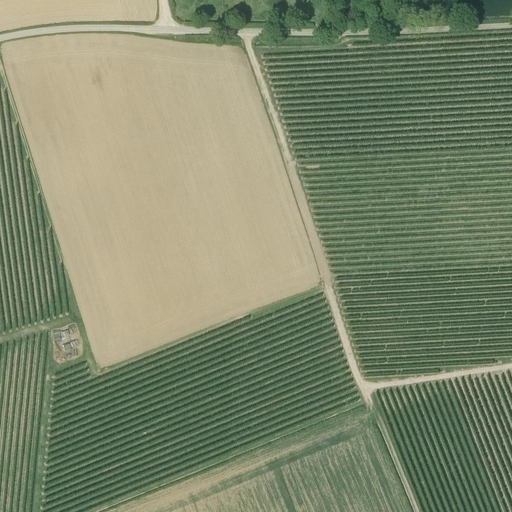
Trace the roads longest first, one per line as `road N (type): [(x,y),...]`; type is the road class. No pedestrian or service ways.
road 1 (track): [(511,365),(361,387),(243,32)]
road 2 (unclassified): [(0,38),(102,27),(366,32),(511,25)]
